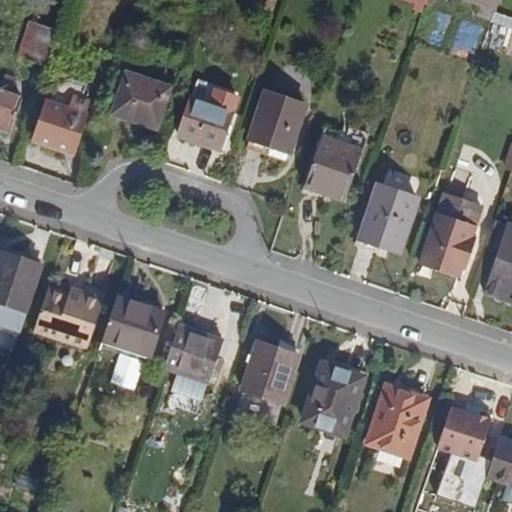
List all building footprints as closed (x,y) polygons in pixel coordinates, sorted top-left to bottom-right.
[(472,0),(500,9),(502,0),(472,0)] [(69,56),(80,23),(64,16),(51,51),(69,56)] [(511,19),(498,17),(496,28),(511,30),(511,19)] [(46,63),(54,28),(26,21),(18,56),(46,63)] [(34,87),(37,76),(27,73),(23,83),(3,76),(0,84),(0,120),(2,121),(30,131),(43,90),(34,87)] [(174,130),(188,87),(147,74),(132,115),(174,130)] [(237,93),(238,89),(217,81),(197,139),(238,152),(256,99),(237,93)] [(302,155),(318,107),(282,95),(266,142),(302,155)] [(95,154),(108,114),(66,100),(52,139),(95,154)] [(0,126),(0,129),(27,138),(30,131),(2,121),(0,126)] [(358,201),(378,143),(338,130),(318,188),(336,194),(358,201)] [(502,168),(511,170),(511,142),(510,142),(502,168)] [(412,251),(430,198),(390,183),(371,238),(412,251)] [(316,194),(335,197),(336,194),(318,188),(316,194)] [(482,240),(491,213),(455,200),(432,268),(468,281),(473,269),(479,271),(489,243),(482,240)] [(511,285),(511,207),(511,208),(503,235),(511,238),(511,245),(500,282),(511,285)] [(0,332),(28,341),(50,273),(8,260),(0,285),(0,332)] [(88,295),(77,291),(55,284),(41,325),(93,343),(111,295),(91,288),(88,295)] [(91,288),(79,284),(77,291),(88,295),(91,288)] [(157,352),(172,309),(124,293),(109,336),(157,352)] [(213,380),(228,341),(185,326),(171,364),(213,380)] [(286,403),(303,354),(263,341),(256,362),(246,390),(286,403)] [(344,431),(364,373),(326,360),(305,418),(344,431)] [(411,455),(432,398),(390,384),(370,441),(411,455)] [(482,457),(497,416),(455,402),(442,444),(482,457)] [(498,495),(511,499),(511,437),(501,434),(487,474),(503,479),(498,495)] [(474,511),(483,486),(467,481),(456,511),(474,511)]
